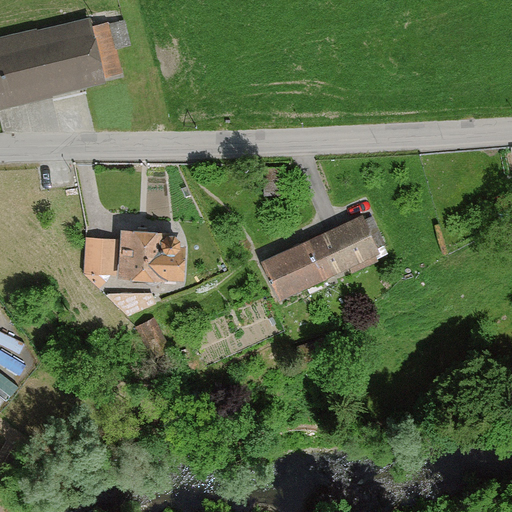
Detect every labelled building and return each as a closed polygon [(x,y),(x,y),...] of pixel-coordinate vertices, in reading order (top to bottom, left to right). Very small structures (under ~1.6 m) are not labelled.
[(96,9),(0,31),(0,112),(114,86),(96,9)] [(363,212),(260,259),(283,311),(386,264),(363,212)] [(166,226),(123,224),(121,272),(184,274),(185,242),(166,240),(166,226)] [(116,236),(86,234),(83,270),(97,285),(109,272),(114,272),(116,236)] [(152,291),(103,292),(126,316),(156,302),(152,291)] [(153,317),(136,326),(150,353),(168,343),(153,317)]
